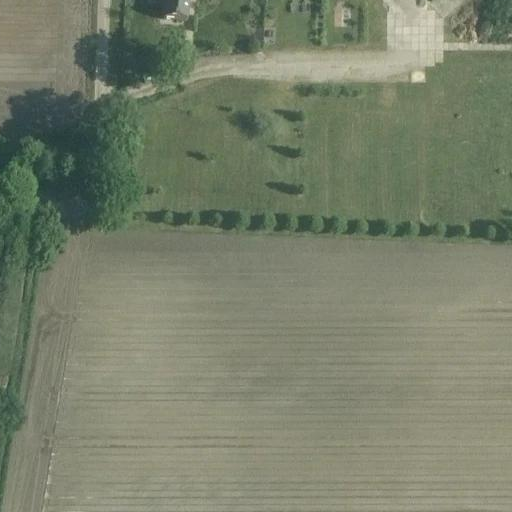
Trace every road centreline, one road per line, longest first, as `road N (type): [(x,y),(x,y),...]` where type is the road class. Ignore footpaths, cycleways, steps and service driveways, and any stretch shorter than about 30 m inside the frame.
road 1 (unclassified): [(0,183),(58,207),(73,206),(93,183),(104,0)]
road 2 (track): [(39,227),(0,457)]
